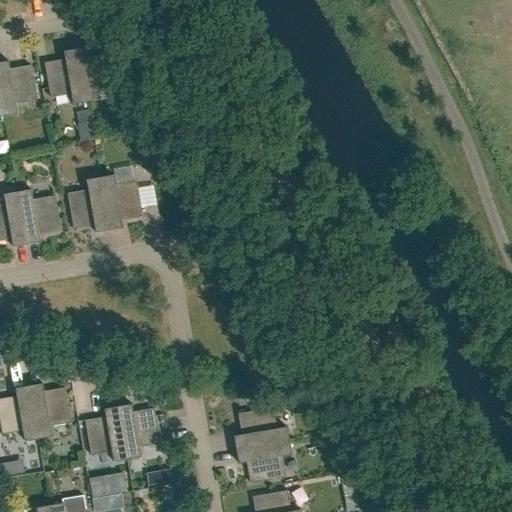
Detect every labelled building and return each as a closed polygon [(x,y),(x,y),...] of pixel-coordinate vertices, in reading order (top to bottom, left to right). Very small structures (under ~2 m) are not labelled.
[(92,55),(91,47),(77,49),(86,102),(100,100),(98,90),(119,86),(113,51),(92,55)] [(77,49),(63,52),(65,59),(44,63),(50,98),(71,94),(73,104),(86,102),(77,49)] [(36,101),(30,65),(9,69),(8,61),(0,62),(0,95),(4,117),(17,114),(16,104),(36,101)] [(109,231),(123,228),(121,220),(142,217),(136,182),(115,185),(113,175),(100,178),(109,231)] [(67,194),(73,229),(94,225),(95,233),(109,231),(100,178),(86,180),(88,190),(67,194)] [(26,245),(40,243),(39,235),(59,231),(53,196),(32,200),(31,190),(17,192),(26,245)] [(0,241),(11,240),(13,247),(26,245),(17,192),(3,195),(5,204),(0,205),(0,241)] [(44,392),(42,384),(29,386),(38,439),(52,437),(50,427),(71,423),(64,388),(44,392)] [(29,386),(15,389),(16,396),(0,399),(0,425),(2,435),(22,431),(24,441),(38,439),(29,386)] [(139,447),(159,444),(153,408),(133,412),(131,404),(117,407),(127,460),(140,457),(139,447)] [(111,452),(113,462),(127,460),(117,407),(104,409),(105,417),(84,420),(90,456),(111,452)] [(241,435),(233,436),(236,450),(289,441),(286,427),(276,429),(273,408),(238,414),(241,435)] [(281,456),(291,454),(289,441),(236,450),(238,464),(246,462),(250,483),(285,477),(281,456)] [(13,475),(11,463),(0,464),(0,472),(1,477),(13,475)] [(169,469),(161,471),(163,482),(171,481),(169,469)] [(353,477),(341,479),(347,511),(352,511),(359,511),(353,477)] [(254,511),(301,511),(301,510),(291,511),(287,491),(252,497),(254,511)] [(63,503),(50,505),(50,511),(86,511),(83,494),(62,498),(63,503)]
